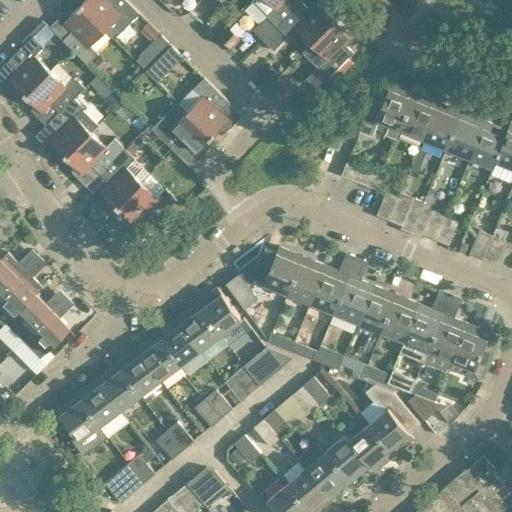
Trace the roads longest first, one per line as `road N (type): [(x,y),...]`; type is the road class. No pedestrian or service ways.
road 1 (residential): [(248,220),(212,171),(269,113),(150,0)]
road 2 (residential): [(511,289),(318,211),(282,205),(248,220)]
road 3 (residential): [(378,511),(483,422),(511,375)]
road 4 (residential): [(138,284),(76,255),(21,168)]
road 5 (residential): [(35,396),(132,304),(138,284)]
road 6 (residential): [(248,220),(167,282),(138,284)]
